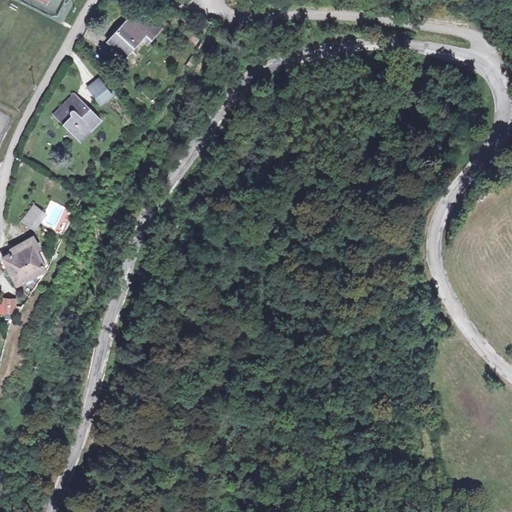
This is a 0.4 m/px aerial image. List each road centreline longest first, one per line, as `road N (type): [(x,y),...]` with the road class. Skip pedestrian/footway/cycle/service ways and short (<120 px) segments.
road 1 (tertiary): [(485,66),(441,50),(353,43),(291,56),(237,89),(140,233),(48,511)]
road 2 (tertiary): [(511,372),(457,323),(430,264),(431,225),(448,180),(501,134),(500,86),(485,66)]
road 3 (track): [(437,511),(402,282),(423,209),(448,180)]
road 4 (residential): [(205,17),(334,16),(436,29),(471,36),(485,66)]
